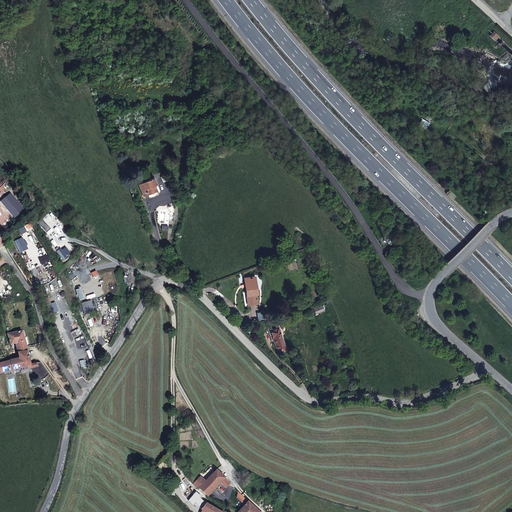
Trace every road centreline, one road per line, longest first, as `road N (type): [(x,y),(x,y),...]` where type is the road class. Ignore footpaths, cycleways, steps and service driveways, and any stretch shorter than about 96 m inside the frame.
road 1 (unclassified): [(486,367),(405,403),(355,395),(313,400),(197,292),(164,280),(68,422),(41,511)]
road 2 (motorway): [(226,0),(297,87),(511,304)]
road 3 (unclassified): [(428,297),(398,283),(351,204),(186,0)]
road 4 (motorway): [(511,276),(250,0)]
